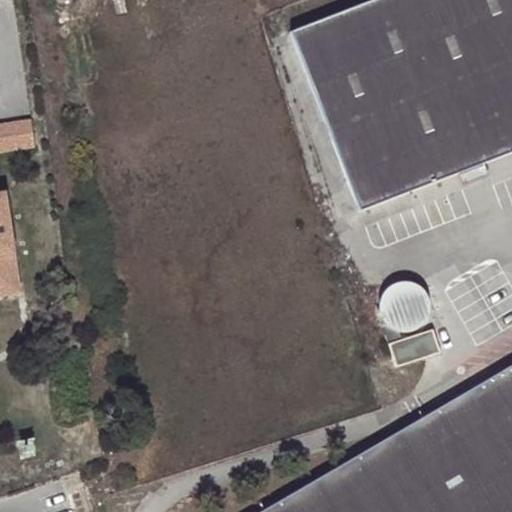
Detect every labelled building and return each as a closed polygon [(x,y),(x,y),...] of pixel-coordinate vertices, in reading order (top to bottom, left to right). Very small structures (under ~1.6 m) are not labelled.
[(352,198),(511,138),(511,63),(483,0),(334,0),(282,20),(352,198)] [(511,0),(483,0),(511,63),(511,0)] [(30,120),(0,124),(0,152),(35,148),(30,120)] [(0,297),(20,294),(5,193),(0,193),(0,297)] [(392,290),(388,293),(387,294),(383,297),(381,302),(379,306),(379,310),(379,314),(380,319),(382,324),(384,326),(388,330),(392,333),(397,334),(400,335),(405,335),(408,334),(413,333),(417,330),(420,327),(423,323),(425,320),(426,315),(426,310),(425,305),(424,302),(422,298),(418,294),(414,291),(410,289),(407,288),(402,288),(397,288),(392,290)] [(435,332),(390,346),(397,370),(442,355),(435,332)] [(511,511),(511,357),(251,511),(511,511)]
